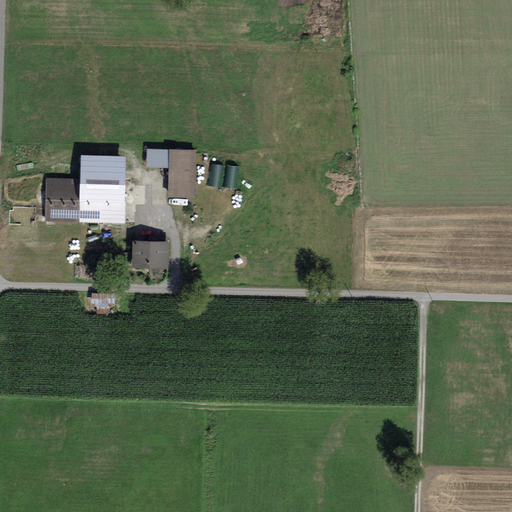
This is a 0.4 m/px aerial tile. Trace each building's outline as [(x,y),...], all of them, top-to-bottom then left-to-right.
[(194,151),(145,150),(145,168),(169,168),(168,197),(194,197),(194,151)] [(80,181),(46,180),(45,223),(124,225),(126,155),(81,153),(80,181)] [(238,187),(240,165),(212,163),(211,185),(238,187)] [(168,241),(133,240),(132,269),(167,270),(168,241)] [(93,292),(93,304),(114,304),(114,292),(93,292)]
